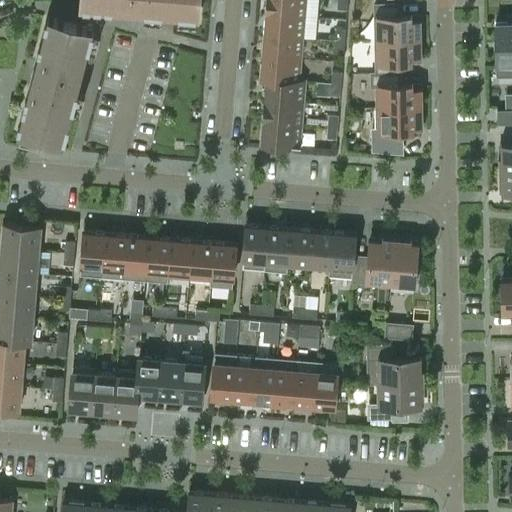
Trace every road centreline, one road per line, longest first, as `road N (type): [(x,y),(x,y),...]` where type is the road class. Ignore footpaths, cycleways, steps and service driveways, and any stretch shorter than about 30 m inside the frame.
road 1 (residential): [(452,480),(0,442)]
road 2 (residential): [(452,480),(446,207)]
road 3 (residential): [(446,207),(217,189)]
road 4 (residential): [(217,189),(0,169)]
road 5 (residential): [(446,207),(445,0)]
road 6 (residential): [(217,189),(234,0)]
